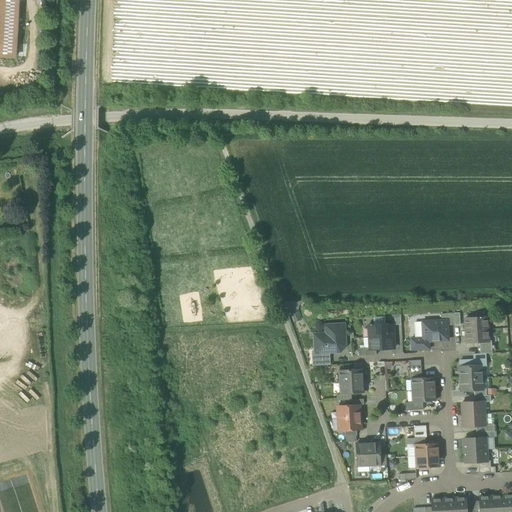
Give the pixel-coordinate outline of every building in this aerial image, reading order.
[(0,0),(0,56),(15,57),(18,0),(0,0)] [(298,310),(290,313),(293,323),(301,320),(298,310)] [(447,325),(454,325),(453,313),(446,313),(446,320),(447,320),(447,325)] [(373,317),(373,325),(385,325),(385,317),(373,317)] [(465,318),(465,330),(488,329),(487,317),(465,318)] [(424,338),(424,341),(429,341),(448,340),(447,325),(447,320),(446,320),(423,322),(424,338)] [(415,322),(416,338),(424,338),(423,322),(415,322)] [(369,328),(369,337),(393,336),(392,324),(385,325),(373,325),(368,325),(369,328)] [(316,352),(329,352),(340,351),(340,348),(342,346),(345,346),(343,325),(326,326),(326,334),(321,340),(315,340),(316,352)] [(488,341),(488,329),(465,330),(466,342),(479,342),(488,341)] [(394,348),(393,336),(369,337),(370,348),(370,349),(376,349),(394,348)] [(411,339),(411,350),(429,349),(429,341),(424,341),(424,338),(416,338),(411,339)] [(479,342),(480,354),(485,353),(492,353),(491,340),(488,341),(479,342)] [(358,348),(359,356),(376,355),(376,349),(370,349),(370,348),(364,348),(358,348)] [(311,352),(312,366),(330,365),(329,352),(316,352),(311,352)] [(421,372),(421,366),(421,360),(409,360),(410,366),(410,372),(421,372)] [(459,367),(460,379),(482,377),(481,366),(481,365),(474,366),(460,367),(459,367)] [(339,370),(340,382),(362,381),(362,369),(339,370)] [(412,380),(412,390),(435,389),(434,377),(422,378),(411,378),(412,380)] [(483,389),(482,377),(460,379),(461,391),(474,390),(483,389)] [(363,393),(362,381),(340,382),(341,394),(353,393),(363,393)] [(435,401),(435,389),(412,390),(413,402),(423,402),(435,401)] [(461,403),(462,415),(484,413),(484,402),(484,401),(475,402),(461,403)] [(405,402),(405,411),(423,410),(423,402),(413,402),(405,402)] [(337,406),(338,418),(360,417),(359,405),(352,406),(337,406)] [(485,425),(484,413),(462,415),(463,427),(476,426),(485,425)] [(361,429),(360,417),(338,418),(339,430),(344,430),(356,429),(361,429)] [(463,439),(464,450),(486,449),(486,438),(486,437),(478,438),(463,439)] [(486,438),(486,449),(495,449),(494,437),(490,438),(486,438)] [(379,442),(367,443),(369,465),(380,465),(380,454),(379,442)] [(357,466),(369,465),(367,443),(355,443),(357,466)] [(415,444),(416,456),(438,455),(437,443),(425,444),(415,444)] [(408,457),(416,456),(415,444),(407,445),(408,457)] [(487,461),(486,449),(464,450),(465,463),(478,462),(487,461)] [(439,467),(438,455),(416,456),(416,468),(439,467)] [(416,456),(408,457),(408,469),(416,468),(416,456)] [(511,511),(511,495),(502,496),(502,511),(511,511)] [(479,511),(491,511),(490,496),(478,497),(479,501),(479,511)] [(491,511),(502,511),(502,496),(490,496),(491,511)] [(466,497),(454,498),(455,511),(467,511),(467,501),(466,497)] [(455,511),(454,498),(443,499),(443,511),(455,511)] [(443,511),(443,499),(431,499),(431,507),(431,511),(443,511)]
